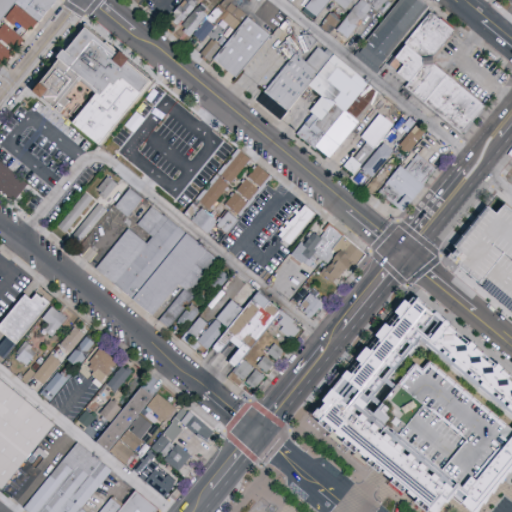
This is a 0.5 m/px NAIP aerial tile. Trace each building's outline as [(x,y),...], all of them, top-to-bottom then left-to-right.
[(16,0),(0,20),(0,0),(16,0)] [(16,0),(56,0),(24,36),(2,17),(16,0)] [(186,0),(169,18),(177,27),(195,9),(186,0)] [(333,0),(331,3),(328,6),(316,21),(302,8),(304,6),(308,0),(333,0)] [(354,0),(350,6),(346,11),(340,6),(335,1),(333,0),(354,0)] [(389,0),(384,5),(381,9),(375,6),(363,18),(355,10),(352,8),(354,6),(359,0),(389,0)] [(399,0),(356,57),(377,73),(428,6),(420,0),(399,0)] [(243,13),(232,3),(226,10),(219,4),(208,17),(199,9),(182,28),(200,44),(217,25),(225,32),(243,13)] [(470,127),(462,137),(453,129),(451,127),(392,77),(386,72),(384,69),(386,66),(392,60),(430,11),(452,30),(454,31),(452,34),(430,60),(434,64),(437,66),(452,80),(485,107),(470,127)] [(339,20),(331,13),(320,26),(328,32),(339,20)] [(357,27),(348,44),(334,34),(352,14),(360,19),(355,24),(357,27)] [(243,68),(235,78),(223,68),(215,62),(213,60),(247,17),(269,35),(267,36),(243,68)] [(2,23),(0,25),(0,62),(1,63),(21,38),(2,23)] [(152,79),(84,27),(33,92),(61,114),(71,101),(67,98),(81,81),(96,93),(72,124),(100,145),(152,79)] [(331,58),(324,67),(323,69),(283,122),(271,113),(263,107),(258,103),(271,87),(287,67),(296,56),(306,63),(317,48),(319,51),(325,54),(331,58)] [(346,114),(334,128),(332,131),(328,135),(318,128),(314,124),(307,120),(322,100),(309,89),(325,71),(328,67),(331,63),(335,57),(347,67),(357,75),(369,85),(346,114)] [(183,115),(163,99),(168,92),(156,82),(135,107),(168,134),(183,115)] [(357,128),(341,147),(339,146),(335,142),(332,147),(324,157),(317,150),(328,135),(332,131),(334,128),(346,114),(357,124),(359,126),(357,128)] [(378,115),(339,166),(352,176),(390,125),(378,115)] [(400,146),(409,153),(425,132),(416,125),(400,146)] [(185,164),(207,183),(235,151),(212,132),(185,164)] [(381,145),(356,174),(365,182),(390,152),(381,145)] [(250,160),(238,150),(198,200),(210,210),(250,160)] [(137,173),(148,163),(139,153),(128,163),(137,173)] [(380,196),(399,210),(414,191),(432,169),(413,154),(401,169),(396,165),(381,183),(387,187),(380,196)] [(28,184),(0,162),(0,190),(14,202),(28,184)] [(226,206),(240,216),(269,175),(255,165),(226,206)] [(182,214),(204,190),(181,169),(159,192),(182,214)] [(117,183),(107,176),(97,191),(107,198),(117,183)] [(128,217),(142,200),(130,189),(115,207),(128,217)] [(92,199),(85,193),(58,228),(65,234),(92,199)] [(106,210),(98,204),(76,233),(83,239),(106,210)] [(316,215),(303,204),(276,235),(289,246),(316,215)] [(452,262),(511,310),(511,211),(504,205),(497,214),(487,206),(453,248),(459,253),(452,262)] [(195,235),(211,251),(223,263),(212,278),(187,312),(173,330),(172,331),(151,314),(149,312),(100,270),(115,251),(133,230),(151,244),(155,238),(151,234),(141,226),(151,213),(155,207),(167,216),(190,234),(195,235)] [(225,234),(238,221),(228,212),(218,223),(203,208),(192,220),(207,234),(215,225),(225,234)] [(289,256),(312,273),(341,234),(327,224),(318,236),(309,230),(289,256)] [(367,255),(356,269),(352,265),(339,283),(336,281),(332,285),(318,275),(326,265),(322,262),(341,236),(367,255)] [(206,284),(215,293),(229,278),(221,270),(206,284)] [(32,291),(45,302),(12,343),(0,333),(0,319),(20,294),(26,299),(32,291)] [(308,318),(300,311),(298,309),(299,308),(295,304),(306,291),(320,303),(308,318)] [(309,410),(316,416),(314,418),(325,428),(329,424),(342,434),(338,439),(350,448),(354,444),(366,454),(363,459),(374,469),(378,464),(390,474),(386,478),(398,488),(402,484),(414,494),(410,498),(422,509),(425,506),(431,511),(436,506),(435,505),(441,497),(443,498),(448,491),(472,511),(479,498),(481,501),(488,488),(490,490),(496,477),(498,479),(505,467),(507,469),(511,459),(511,381),(496,368),(499,363),(494,359),(490,363),(469,345),(473,341),(467,336),(463,340),(443,323),(446,319),(431,307),(429,309),(420,301),(422,299),(414,293),(412,295),(409,292),(404,298),(400,295),(390,307),(395,311),(386,322),(381,319),(371,331),(376,334),(366,346),(362,342),(352,354),(356,358),(347,369),(342,366),(337,372),(339,373),(329,385),(327,384),(318,396),(320,398),(315,405),(313,404),(309,410)] [(250,299),(262,309),(268,301),(280,311),(234,368),(227,362),(242,344),(232,336),(217,355),(209,349),(250,299)] [(229,300),(196,343),(206,350),(239,307),(229,300)] [(43,319),(49,324),(43,332),(52,338),(67,318),(52,307),(43,319)] [(284,314),(277,322),(282,326),(277,332),(292,343),(302,328),(284,314)] [(207,323),(199,318),(188,333),(196,339),(207,323)] [(71,355),(67,359),(77,367),(95,344),(74,327),(59,346),(71,355)] [(15,356),(27,365),(37,351),(26,342),(15,356)] [(267,353),(276,361),(284,352),(275,344),(267,353)] [(101,380),(116,362),(99,349),(85,367),(101,380)] [(34,377),(44,385),(61,362),(51,355),(34,377)] [(267,373),(274,364),(265,357),(257,366),(267,373)] [(242,361),(233,373),(253,388),(263,375),(242,361)] [(116,392),(132,371),(123,365),(107,386),(116,392)] [(18,379),(23,383),(32,371),(26,366),(18,379)] [(71,376),(62,369),(41,393),(50,401),(71,376)] [(0,486),(0,378),(53,422),(0,486)] [(103,450),(90,439),(135,384),(149,395),(103,450)] [(156,393),(145,406),(163,421),(174,408),(156,393)] [(184,427),(206,443),(214,431),(183,408),(152,450),(179,471),(191,456),(172,443),(184,427)] [(79,421),(87,427),(93,418),(85,413),(79,421)] [(138,413),(109,451),(125,463),(154,425),(138,413)] [(84,511),(25,511),(18,506),(72,439),(109,468),(78,507),(84,511)] [(166,496),(176,484),(151,463),(141,475),(166,496)] [(156,508),(152,511),(95,511),(110,494),(120,502),(131,488),(156,508)]
